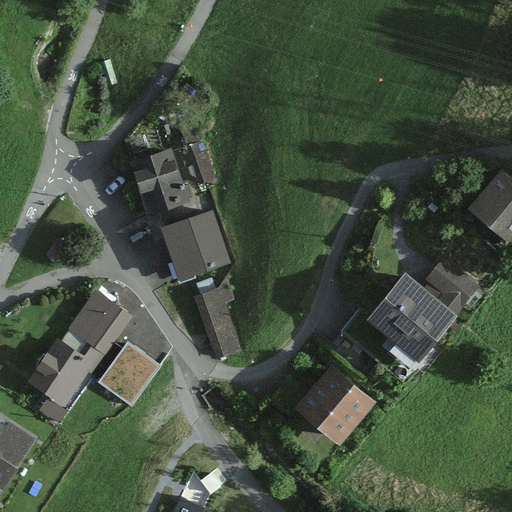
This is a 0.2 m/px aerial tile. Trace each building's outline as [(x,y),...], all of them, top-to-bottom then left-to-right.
[(217,179),(197,124),(181,130),(201,185),(217,179)] [(172,147),(130,160),(148,214),(190,200),(172,147)] [(511,241),(511,173),(504,167),(471,205),(511,241)] [(230,261),(213,206),(161,223),(178,277),(230,261)] [(456,311),(455,310),(477,283),(443,255),(420,283),(406,271),(368,317),(418,358),(456,311)] [(221,287),(195,296),(217,359),(244,350),(227,301),(235,298),(228,278),(221,287)] [(94,289),(62,337),(59,335),(28,380),(69,407),(98,363),(131,314),(94,289)] [(162,365),(134,344),(104,384),(110,389),(99,403),(130,427),(166,378),(157,371),(162,365)] [(341,442),(375,399),(329,362),(295,406),(341,442)] [(0,480),(5,483),(36,436),(0,412),(0,480)]
